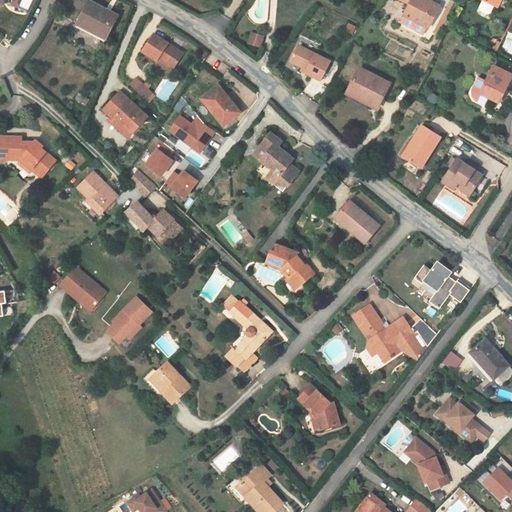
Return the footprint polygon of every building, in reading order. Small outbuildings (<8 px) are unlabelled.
[(428,0),(411,0),(410,4),(404,15),(426,27),(429,28),(440,6),(428,0)] [(118,16),(89,1),(77,24),(106,39),(118,16)] [(494,6),(483,1),(479,7),(480,11),(487,14),(490,13),(494,6)] [(423,34),(426,27),(404,15),(400,22),(423,34)] [(356,26),(349,23),(346,30),(353,33),(356,26)] [(263,37),(251,33),(248,43),(260,47),(263,37)] [(143,51),(157,61),(158,59),(173,69),(183,53),(154,34),(143,51)] [(330,62),(299,45),(290,61),(303,67),(307,70),(305,73),(321,81),(330,62)] [(173,69),(158,59),(157,61),(156,62),(171,72),(173,69)] [(511,75),(494,66),(486,81),(480,93),(489,97),(498,102),(511,75)] [(389,84),(360,69),(347,94),(377,108),(389,84)] [(480,93),(486,81),(478,77),(472,90),(472,96),(475,101),(485,106),(489,97),(480,93)] [(153,93),(145,85),(141,90),(133,83),(130,85),(147,100),(149,97),(152,94),(153,93)] [(202,99),(224,126),(241,112),(218,85),(202,99)] [(104,110),(114,119),(123,127),(125,125),(133,133),(147,117),(120,92),(104,110)] [(180,116),(169,130),(199,152),(207,141),(214,131),(205,124),(197,114),(190,123),(180,116)] [(129,137),(133,133),(125,125),(123,127),(114,119),(111,122),(129,137)] [(412,142),(414,143),(405,157),(421,167),(440,138),(422,126),(412,142)] [(253,155),(263,163),(258,170),(274,183),(288,186),(299,171),(290,164),(293,159),(278,147),(282,142),(271,133),(253,155)] [(42,177),(56,161),(41,148),(42,146),(36,141),(33,144),(20,143),(21,137),(0,136),(0,158),(20,159),(28,166),(42,177)] [(414,143),(412,142),(403,156),(405,157),(414,143)] [(165,143),(148,166),(162,175),(173,160),(169,157),(174,150),(165,143)] [(206,146),(198,155),(205,161),(213,152),(206,146)] [(459,182),(473,191),(483,175),(475,170),(468,165),(457,158),(454,162),(451,168),(447,173),(443,179),(443,180),(455,188),(456,186),(459,182)] [(28,166),(20,159),(17,162),(25,169),(28,166)] [(70,160),(65,165),(71,170),(76,165),(70,160)] [(185,170),(182,174),(175,169),(167,180),(186,194),(197,179),(185,170)] [(137,170),(130,180),(145,196),(155,186),(137,170)] [(118,196),(94,172),(78,188),(89,198),(102,212),(118,196)] [(459,182),(456,186),(470,195),(473,191),(459,182)] [(102,212),(89,198),(86,201),(100,214),(102,212)] [(380,227),(349,201),(337,216),(348,226),(346,227),(365,244),(380,227)] [(140,226),(145,232),(149,227),(159,236),(157,237),(166,245),(182,229),(162,211),(157,216),(155,214),(153,213),(150,215),(138,202),(126,211),(140,226)] [(140,226),(126,211),(122,214),(136,229),(140,226)] [(247,232),(243,236),(248,243),(253,239),(247,232)] [(288,278),(286,279),(295,290),(315,274),(306,263),(304,264),(298,256),(299,253),(277,245),(275,252),(271,251),(266,263),(281,269),(288,278)] [(451,273),(438,263),(433,270),(425,265),(415,278),(423,284),(425,281),(438,290),(429,301),(440,309),(450,295),(461,303),(471,290),(458,280),(457,282),(449,276),(451,273)] [(77,267),(61,286),(78,300),(80,297),(85,300),(86,298),(96,306),(107,292),(77,267)] [(223,306),(230,313),(240,301),(233,295),(223,306)] [(80,297),(78,300),(91,311),(96,306),(86,298),(85,300),(80,297)] [(116,322),(107,332),(119,343),(127,336),(130,339),(142,327),(139,325),(152,312),(136,297),(123,311),(125,313),(116,322)] [(272,331),(240,301),(230,313),(242,324),(245,321),(251,326),(248,329),(247,330),(247,331),(247,333),(247,334),(247,335),(248,336),(248,337),(250,338),(251,338),(245,344),(242,341),(235,349),(246,359),(252,353),(272,331)] [(383,324),(370,305),(353,316),(365,334),(368,334),(370,332),(374,338),(369,341),(367,349),(376,350),(378,352),(385,362),(403,350),(418,359),(429,346),(414,326),(411,329),(403,318),(390,327),(384,331),(381,326),(383,324)] [(123,311),(114,320),(116,322),(125,313),(123,311)] [(438,334),(421,318),(414,326),(429,346),(438,334)] [(383,324),(381,326),(384,331),(390,327),(387,322),(383,324)] [(339,324),(332,330),(337,335),(344,330),(339,324)] [(509,366),(485,339),(471,352),(494,378),(509,366)] [(234,348),(226,356),(244,373),(258,358),(252,353),(246,359),(235,349),(234,348)] [(450,351),(442,362),(453,371),(461,360),(450,351)] [(153,376),(165,388),(161,391),(173,403),(190,387),(168,363),(153,376)] [(511,376),(511,369),(509,366),(494,378),(500,386),(511,376)] [(165,388),(153,376),(150,379),(161,391),(165,388)] [(312,385),(299,399),(309,409),(317,416),(321,430),(340,424),(336,410),(331,411),(329,403),(330,402),(312,385)] [(452,427),(471,442),(482,428),(471,419),(474,415),(468,410),(470,406),(462,399),(458,405),(450,398),(439,411),(455,424),(452,427)] [(470,406),(468,410),(474,415),(477,411),(470,406)] [(317,416),(309,409),(316,431),(321,430),(317,416)] [(439,411),(437,414),(452,427),(455,424),(439,411)] [(402,444),(407,448),(416,438),(410,433),(402,444)] [(415,455),(412,459),(418,464),(425,482),(428,481),(431,489),(449,483),(446,474),(443,475),(440,467),(436,458),(433,459),(428,448),(416,437),(416,438),(407,448),(415,455)] [(415,455),(407,448),(404,452),(412,459),(415,455)] [(511,480),(507,476),(511,470),(511,466),(503,457),(496,465),(499,468),(484,482),(501,499),(508,491),(511,495),(511,480)] [(262,464),(258,467),(268,478),(271,475),(262,464)] [(267,479),(268,478),(258,467),(241,483),(250,493),(245,497),(259,511),(274,511),(283,504),(268,487),(263,482),(267,479)] [(245,497),(250,493),(241,483),(237,487),(245,497)] [(139,496),(129,503),(134,511),(139,508),(142,511),(166,511),(152,490),(140,498),(139,496)] [(386,505),(371,493),(359,508),(364,511),(389,511),(384,507),(386,505)] [(430,511),(416,500),(406,511),(430,511)]
